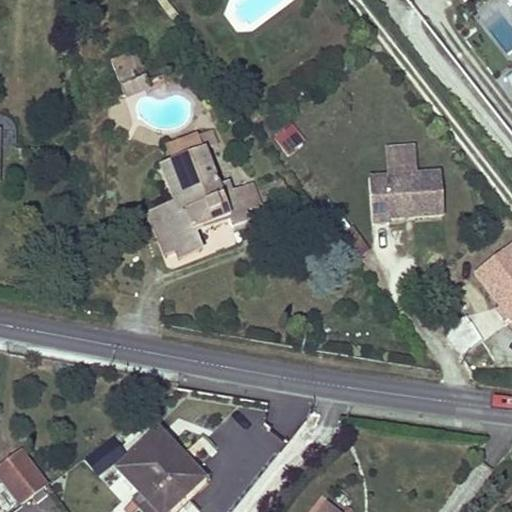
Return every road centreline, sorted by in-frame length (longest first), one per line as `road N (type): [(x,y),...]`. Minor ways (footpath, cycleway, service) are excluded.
road 1 (tertiary): [(0,322),(511,407)]
road 2 (unclassified): [(375,0),(511,163)]
road 3 (unknown): [(341,384),(232,511)]
